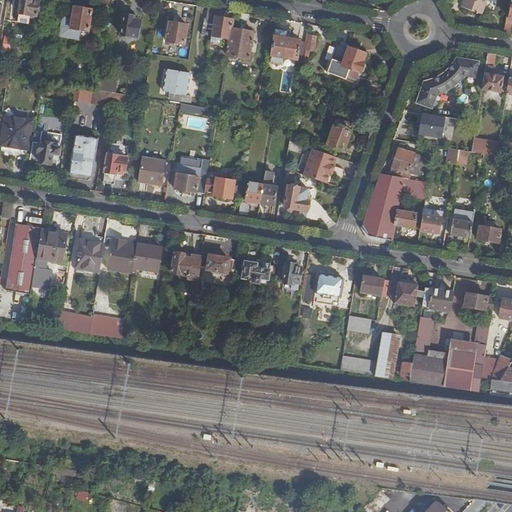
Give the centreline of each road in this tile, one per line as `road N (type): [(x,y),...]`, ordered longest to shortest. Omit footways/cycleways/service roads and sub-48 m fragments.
road 1 (residential): [(343,245),(0,188)]
road 2 (residential): [(343,245),(411,50)]
road 3 (residential): [(511,274),(343,245)]
road 4 (residential): [(241,0),(396,25)]
